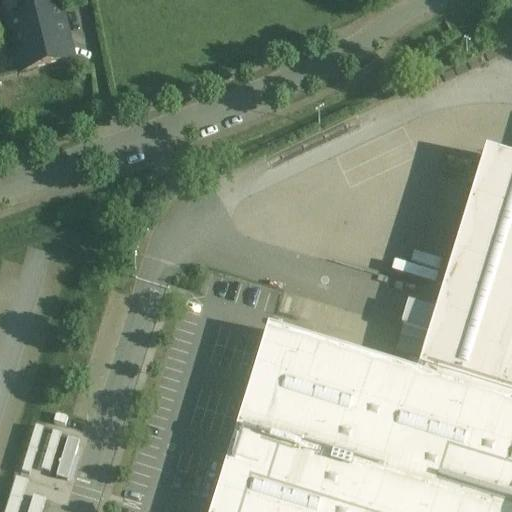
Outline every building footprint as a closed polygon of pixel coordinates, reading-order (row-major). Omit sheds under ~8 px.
[(2,0),(14,45),(38,39),(37,34),(64,27),(57,0),(2,0)] [(73,61),(64,27),(37,34),(38,39),(14,45),(21,73),(73,61)] [(426,337),(415,372),(511,401),(511,163),(486,155),(437,316),(408,307),(402,329),(426,337)] [(207,511),(511,511),(511,401),(415,372),(413,377),(264,331),(207,511)] [(43,431),(35,429),(22,475),(30,478),(43,431)] [(62,437),(53,434),(41,472),(50,475),(62,437)] [(79,444),(68,441),(56,480),(67,483),(79,444)] [(20,511),(28,484),(16,480),(6,511),(20,511)] [(43,511),(46,503),(33,499),(28,511),(43,511)]
